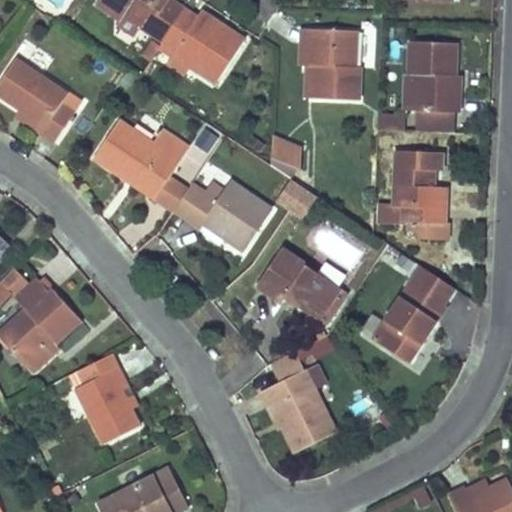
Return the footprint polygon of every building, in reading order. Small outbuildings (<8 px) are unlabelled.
[(170,0),(101,0),(97,6),(120,23),(124,17),(164,44),(185,12),(169,2),(170,0)] [(198,20),(185,12),(164,44),(176,52),(173,57),(217,85),(245,42),(202,14),(198,20)] [(312,31),(304,30),(301,68),(309,68),(312,31)] [(357,34),(312,31),(309,68),(315,68),(313,99),(358,102),(361,69),(355,69),(357,34)] [(416,112),(455,115),(459,115),(462,79),(457,78),(459,47),(412,44),(410,76),(418,77),(416,112)] [(153,61),(146,56),(136,72),(143,76),(153,61)] [(68,93),(17,58),(0,84),(0,97),(19,111),(44,127),(40,133),(54,144),(74,113),(61,104),(68,93)] [(315,68),(309,68),(307,99),(313,99),(315,68)] [(418,77),(410,76),(408,111),(416,112),(418,77)] [(44,127),(19,111),(15,117),(40,133),(44,127)] [(414,132),(454,134),(455,115),(416,112),(414,132)] [(92,125),(74,113),(54,144),(72,155),(92,125)] [(121,123),(108,114),(82,151),(97,160),(121,123)] [(398,116),(378,114),(377,131),(397,132),(398,116)] [(406,116),(398,116),(397,132),(406,132),(406,116)] [(154,145),(121,123),(97,160),(129,182),(133,175),(160,193),(170,177),(189,149),(163,130),(154,145)] [(297,148),(272,136),(271,161),(296,170),(297,148)] [(445,156),(397,152),(395,209),(407,209),(406,224),(411,224),(411,233),(421,234),(421,242),(449,244),(450,227),(446,225),(449,190),(437,188),(437,173),(443,173),(445,156)] [(160,193),(133,175),(129,182),(155,200),(160,193)] [(174,212),(189,188),(170,177),(160,193),(155,200),(174,212)] [(272,211),(232,185),(217,208),(208,222),(229,236),(226,241),(245,254),(272,211)] [(208,222),(217,208),(189,188),(174,212),(172,215),(200,234),(205,225),(208,222)] [(229,236),(208,222),(205,225),(226,241),(229,236)] [(0,254),(9,245),(0,236),(0,254)] [(353,297),(284,252),(260,290),(283,306),(287,302),(330,331),(353,297)] [(422,269),(410,286),(443,309),(455,291),(422,269)] [(2,283),(9,290),(22,276),(16,270),(2,283)] [(37,281),(15,300),(25,311),(0,332),(0,338),(21,363),(49,340),(54,346),(81,323),(55,292),(51,295),(37,281)] [(2,283),(0,285),(0,305),(12,293),(9,290),(2,283)] [(372,342),(408,366),(446,311),(443,309),(410,286),(372,342)] [(336,350),(328,339),(309,348),(315,361),(336,350)] [(54,346),(49,340),(21,363),(30,374),(57,350),(54,346)] [(114,355),(79,372),(89,389),(77,396),(105,451),(143,433),(133,413),(122,391),(130,388),(114,355)] [(282,385),(305,374),(295,355),(272,366),(282,385)] [(305,374),(315,393),(333,384),(323,365),(305,374)] [(335,434),(315,393),(305,374),(282,385),(266,393),(296,453),(335,434)] [(130,388),(122,391),(133,413),(141,410),(130,388)] [(169,473),(98,507),(100,511),(185,511),(188,510),(169,473)] [(485,477),(466,487),(472,498),(491,488),(485,477)] [(511,511),(511,486),(508,479),(491,488),(472,498),(466,487),(449,495),(457,511),(511,511)] [(421,486),(407,492),(416,509),(429,503),(421,486)]
